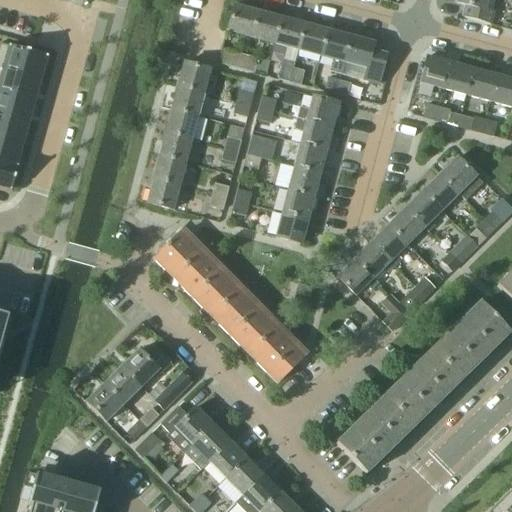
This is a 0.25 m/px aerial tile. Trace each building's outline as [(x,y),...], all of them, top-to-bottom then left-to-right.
[(456,0),(455,4),(464,6),(461,17),(489,25),(493,12),(483,10),(485,0),(456,0)] [(225,34),(250,40),(256,14),(232,8),(225,34)] [(256,14),(250,40),(272,46),(279,20),(256,14)] [(280,65),(276,81),(287,84),(291,69),(292,69),(296,52),(295,52),(302,26),(279,20),(272,46),(284,49),(281,66),(280,65)] [(295,52),(296,52),(319,58),(326,32),(302,26),(295,52)] [(326,32),(319,58),(332,62),(329,73),(340,76),(343,64),(342,64),(348,38),(326,32)] [(342,64),(343,64),(364,70),(361,82),(376,86),(384,56),(370,52),(372,44),(348,38),(342,64)] [(0,45),(0,69),(39,80),(45,58),(0,45)] [(241,72),(245,57),(221,51),(217,65),(241,72)] [(245,57),(241,72),(264,77),(267,63),(245,57)] [(418,85),(442,91),(448,65),(425,59),(418,85)] [(182,64),(176,87),(202,95),(208,71),(182,64)] [(448,65),(442,91),(466,97),(473,71),(448,65)] [(0,69),(0,92),(33,102),(39,80),(0,69)] [(291,69),(287,84),(300,87),(303,72),(292,69),(291,69)] [(473,71),(466,97),(488,103),(496,77),(473,71)] [(511,81),(496,77),(488,103),(511,109),(511,81)] [(328,79),(324,93),(333,96),(337,81),(328,79)] [(337,81),(333,96),(346,99),(350,85),(345,83),(337,81)] [(176,87),(170,111),(196,118),(202,95),(176,87)] [(0,92),(0,116),(27,124),(33,102),(0,92)] [(238,92),(235,104),(249,108),(252,96),(238,92)] [(260,98),(257,110),(272,114),(275,102),(260,98)] [(298,109),(296,119),(331,128),(337,106),(310,99),(307,112),(298,109)] [(232,116),(234,117),(246,120),(249,108),(235,104),(232,116)] [(421,119),(433,123),(437,109),(425,106),(421,119)] [(437,109),(433,123),(444,126),(448,112),(437,109)] [(257,110),(254,121),(269,125),(272,114),(257,110)] [(170,111),(164,134),(190,141),(198,143),(201,133),(193,131),(196,118),(170,111)] [(0,116),(0,139),(21,146),(27,124),(0,116)] [(244,128),(246,120),(234,117),(232,124),(244,128)] [(472,118),(468,132),(480,135),(484,121),(472,118)] [(301,133),(298,145),(325,152),(331,128),(296,119),(293,131),(301,133)] [(484,121),(480,135),(492,139),(495,124),(484,121)] [(164,134),(157,157),(184,165),(190,141),(164,134)] [(249,138),(245,153),(260,157),(264,142),(264,140),(250,136),(249,138)] [(0,139),(0,163),(15,167),(21,146),(0,139)] [(225,139),(222,150),(237,154),(240,143),(225,139)] [(298,145),(292,168),(319,175),(325,152),(298,145)] [(220,162),(234,165),(237,154),(222,150),(220,162)] [(245,153),(241,168),(257,172),(260,157),(245,153)] [(157,157),(151,181),(177,188),(184,165),(157,157)] [(437,177),(456,196),(457,195),(464,203),(482,185),(475,178),(474,179),(454,159),(437,177)] [(0,190),(9,193),(16,168),(15,167),(0,163),(0,190)] [(292,168),(286,191),(312,199),(319,175),(292,168)] [(421,193),(440,213),(456,196),(437,177),(421,193)] [(151,181),(145,204),(171,211),(177,188),(151,181)] [(213,185),(210,196),(225,200),(228,189),(213,185)] [(235,191),(232,203),(247,207),(250,195),(235,191)] [(286,191),(280,215),(306,222),(312,199),(286,191)] [(404,210),(423,230),(440,213),(421,193),(404,210)] [(207,208),(222,212),(225,200),(210,196),(207,208)] [(498,202),(489,210),(491,212),(502,223),(510,215),(507,211),(498,202)] [(232,203),(229,214),(245,218),(247,207),(232,203)] [(386,228),(405,247),(423,230),(404,210),(386,228)] [(300,245),(306,222),(280,215),(274,238),(300,245)] [(474,230),(485,240),(492,232),(482,222),(474,230)] [(369,245),(393,268),(400,261),(396,257),(405,247),(386,228),(369,245)] [(177,236),(152,261),(151,261),(172,282),(198,256),(177,236)] [(466,238),(462,242),(472,252),(475,249),(476,248),(473,245),(466,238)] [(372,281),(372,280),(382,270),(386,274),(393,268),(369,245),(352,262),(372,281)] [(458,246),(448,255),(458,266),(468,256),(458,246)] [(448,255),(439,263),(450,274),(458,266),(448,255)] [(198,256),(172,282),(192,303),(218,277),(198,256)] [(354,298),(366,287),(370,291),(377,285),(372,280),(372,281),(352,262),(335,279),(354,298)] [(511,305),(511,271),(495,288),(511,305)] [(218,277),(192,303),(213,323),(239,297),(218,277)] [(423,279),(413,289),(425,300),(434,290),(423,279)] [(304,314),(311,290),(295,285),(289,310),(304,314)] [(413,289),(405,297),(416,308),(425,300),(413,289)] [(239,297),(213,323),(234,344),(260,318),(239,297)] [(407,317),(397,306),(388,297),(380,306),(389,316),(381,323),(391,333),(407,317)] [(478,305),(335,446),(365,476),(497,347),(509,335),(478,305)] [(260,318),(234,344),(254,365),(280,339),(260,318)] [(280,339),(254,365),(275,385),(301,359),(280,339)] [(137,352),(119,370),(139,390),(156,373),(159,376),(170,365),(152,347),(142,358),(137,352)] [(102,387),(122,407),(139,390),(119,370),(102,387)] [(152,403),(155,406),(162,413),(190,384),(180,374),(152,403)] [(104,424),(122,407),(102,387),(85,404),(104,424)] [(173,431),(191,449),(210,429),(192,411),(184,419),(176,410),(158,428),(167,437),(173,431)] [(150,411),(138,423),(145,430),(157,418),(150,411)] [(124,431),(117,437),(128,447),(132,442),(145,430),(138,423),(126,434),(124,431)] [(210,429),(191,449),(207,465),(227,446),(210,429)] [(141,445),(132,453),(136,457),(140,461),(158,444),(150,436),(149,437),(141,445)] [(227,446),(207,465),(224,482),(244,463),(227,446)] [(244,463),(224,482),(241,499),(261,479),(244,463)] [(170,466),(158,479),(164,485),(177,473),(170,466)] [(92,511),(98,494),(34,476),(26,507),(29,507),(27,511),(92,511)] [(241,499),(254,511),(260,511),(277,495),(261,479),(241,499)] [(511,511),(511,488),(487,511),(511,511)] [(200,495),(187,508),(190,511),(192,511),(205,500),(200,495)] [(293,511),(277,495),(260,511),(293,511)] [(205,500),(192,511),(203,511),(210,506),(205,500)]
